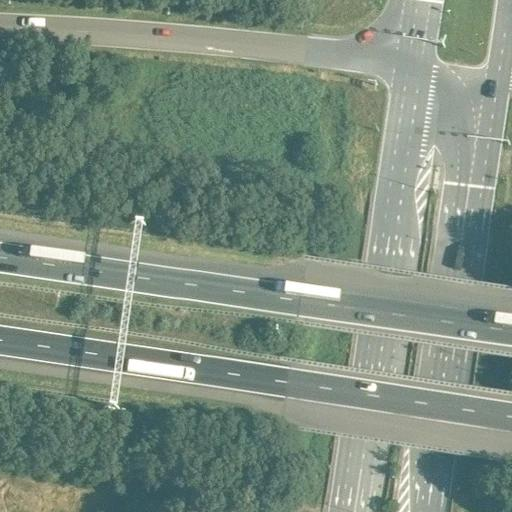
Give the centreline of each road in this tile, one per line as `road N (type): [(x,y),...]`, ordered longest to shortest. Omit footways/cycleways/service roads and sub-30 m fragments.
road 1 (motorway): [(0,341),(511,418)]
road 2 (motorway): [(511,332),(0,260)]
road 3 (primary): [(409,68),(341,511)]
road 4 (primary): [(433,511),(499,79)]
road 5 (motorway): [(409,68),(167,39),(0,30)]
